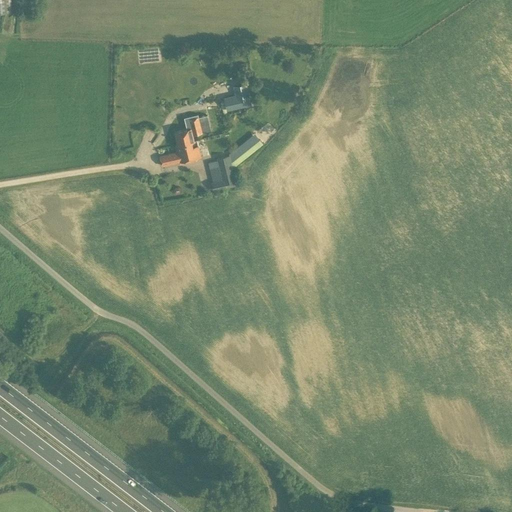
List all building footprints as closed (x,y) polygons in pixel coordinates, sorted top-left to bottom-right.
[(0,0),(0,11),(11,11),(10,0),(0,0)] [(236,95),(224,98),(227,109),(250,104),(246,83),(234,86),(236,95)] [(207,115),(199,117),(189,119),(191,128),(175,132),(178,144),(194,140),(193,135),(203,132),(211,130),(207,115)] [(177,152),(160,156),(162,166),(163,165),(179,161),(201,156),(197,139),(194,140),(178,144),(175,145),(177,152)] [(234,173),(233,168),(263,144),(259,139),(241,154),(239,151),(238,151),(237,149),(230,155),(230,154),(217,157),(218,160),(219,166),(223,179),(213,181),(211,182),(213,191),(236,185),(236,183),(237,183),(235,172),(234,173)]
